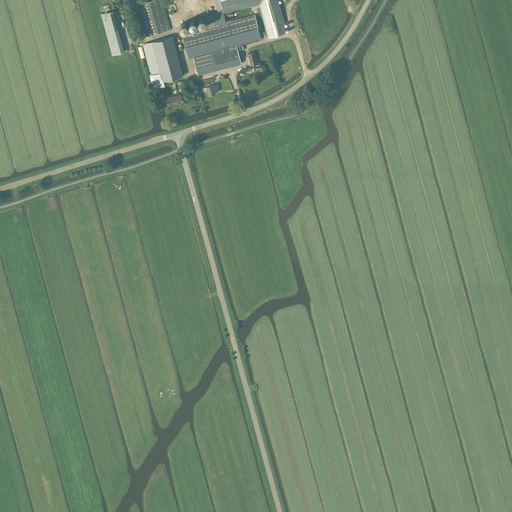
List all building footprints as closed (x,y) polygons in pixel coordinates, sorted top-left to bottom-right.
[(152,0),(137,4),(146,37),(151,35),(171,30),(163,0),(152,0)] [(220,0),(224,13),(260,3),(269,37),(286,33),(277,0),(220,0)] [(188,59),(193,58),(193,57),(236,45),(237,46),(261,39),(255,15),(226,22),(224,13),(219,15),(218,12),(205,16),(208,27),(181,34),(188,59)] [(172,37),(143,45),(151,76),(150,76),(154,88),(164,86),(163,81),(183,76),(172,37)] [(241,63),(237,46),(236,45),(193,57),(193,58),(198,75),(241,63)] [(254,52),(248,54),(250,64),(251,66),(258,64),(254,52)] [(260,76),(267,74),(264,66),(254,69),(255,75),(260,74),(260,76)] [(214,92),(219,90),(217,84),(206,87),(209,96),(215,94),(214,92)] [(171,106),(182,103),(180,94),(166,98),(167,102),(169,102),(171,106)]
